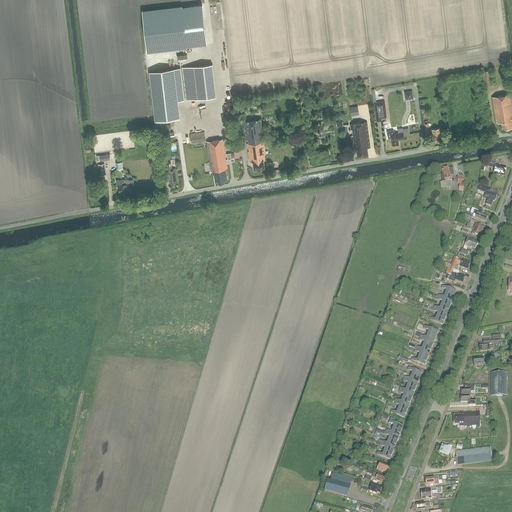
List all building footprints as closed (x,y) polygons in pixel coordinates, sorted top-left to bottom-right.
[(182,6),(142,10),(142,12),(147,51),(147,53),(187,48),(187,47),(207,45),(202,5),(182,7),(182,6)] [(182,67),(186,101),(216,97),(212,64),(182,67)] [(178,68),(149,72),(155,121),(155,122),(175,120),(180,119),(178,101),(184,101),(180,68),(178,68)] [(490,70),(482,71),(484,86),(492,85),(490,70)] [(404,92),(405,100),(413,99),(412,91),(404,92)] [(511,108),(510,94),(492,97),(496,123),(501,122),(502,127),(505,126),(505,128),(511,127),(511,125),(511,108)] [(376,102),(374,102),(376,121),(381,120),(381,119),(387,118),(385,101),(376,102)] [(359,106),(351,106),(352,115),(360,115),(359,106)] [(265,147),(261,119),(252,120),(243,122),(245,130),(246,134),(245,134),(246,141),(247,140),(248,144),(247,144),(248,150),(249,150),(249,152),(248,152),(249,162),(253,161),(254,169),(259,168),(265,167),(264,160),(265,160),(264,154),(266,154),(265,147)] [(370,148),(367,122),(350,124),(352,139),(353,139),(355,150),(357,150),(357,156),(368,154),(367,148),(370,148)] [(205,142),(203,127),(183,130),(185,145),(205,142)] [(437,139),(437,138),(442,137),(442,132),(441,132),(440,128),(432,129),(432,134),(433,140),(437,139)] [(388,138),(391,138),(392,145),(399,144),(398,140),(404,139),(403,132),(394,134),(394,130),(387,132),(388,138)] [(228,174),(223,139),(206,142),(211,171),(212,171),(213,175),(214,175),(215,181),(218,181),(218,182),(224,182),(224,180),(228,179),(227,174),(228,174)] [(167,163),(167,164),(163,165),(164,173),(168,173),(169,174),(168,174),(170,185),(171,184),(172,186),(176,185),(176,183),(177,183),(175,168),(172,169),(171,164),(167,164),(167,163)] [(505,173),(506,169),(496,166),(494,174),(504,176),(505,173)] [(441,174),(442,182),(445,182),(446,188),(451,187),(451,181),(452,180),(451,176),(453,175),(452,168),(448,169),(448,167),(443,168),(444,170),(442,170),(443,174),(441,174)] [(128,179),(115,180),(116,186),(119,186),(120,193),(124,193),(127,193),(127,192),(131,192),(130,186),(134,186),(133,180),(128,180),(128,179)] [(486,193),(483,198),(487,200),(485,205),(491,207),(493,201),(494,202),(497,195),(492,193),(491,193),(490,193),(491,189),(480,185),(478,190),(486,193)] [(488,216),(474,211),(473,214),(476,215),(475,218),(486,221),(488,216)] [(466,250),(467,247),(471,248),(471,247),(475,249),(478,242),(468,238),(463,249),(461,248),(460,253),(464,255),(466,255),(467,256),(469,251),(466,250)] [(450,268),(454,269),(456,262),(461,264),(460,267),(468,270),(470,264),(463,261),(458,259),(454,258),(451,265),(445,262),(444,263),(441,262),(440,264),(444,265),(443,266),(450,269),(450,268)] [(450,269),(447,274),(451,276),(449,280),(454,282),(455,279),(455,280),(463,283),(465,277),(458,274),(459,271),(454,269),(450,268),(450,269)] [(445,294),(454,297),(456,291),(442,286),(441,288),(447,290),(445,294)] [(454,297),(445,294),(444,297),(439,295),(438,297),(452,302),(454,297)] [(438,297),(437,300),(442,302),(441,305),(449,308),(452,302),(438,297)] [(434,306),(434,309),(447,314),(449,308),(441,305),(440,308),(434,306)] [(447,314),(434,309),(433,311),(438,313),(437,316),(445,320),(447,314)] [(445,320),(437,316),(435,320),(430,317),(429,320),(443,325),(445,320)] [(429,331),(427,334),(436,337),(438,332),(424,326),(423,329),(429,331)] [(436,337),(427,334),(426,338),(421,335),(420,338),(434,343),(436,337)] [(424,342),(423,345),(431,349),(434,343),(420,338),(419,340),(424,342)] [(479,344),(480,351),(489,351),(489,346),(493,345),(500,345),(500,339),(483,341),(484,341),(484,343),(479,344)] [(422,349),(416,347),(410,344),(409,346),(416,349),(429,354),(431,349),(423,345),(422,349)] [(420,353),(419,357),(427,360),(429,354),(416,349),(415,351),(420,353)] [(425,366),(427,360),(419,357),(417,360),(412,358),(411,360),(425,366)] [(484,365),(483,357),(473,358),(474,366),(484,365)] [(413,372),(411,375),(420,378),(422,373),(413,369),(415,366),(410,364),(409,368),(408,367),(407,370),(413,372)] [(491,396),(507,396),(507,373),(490,373),(491,396)] [(420,378),(411,375),(410,379),(405,377),(404,379),(418,384),(420,378)] [(408,383),(407,387),(415,390),(418,384),(404,379),(403,381),(408,383)] [(461,395),(470,395),(471,395),(471,392),(474,392),(474,386),(468,386),(468,389),(461,389),(461,395)] [(406,390),(404,389),(400,388),(400,390),(399,390),(413,396),(415,390),(407,387),(406,390)] [(404,395),(402,398),(411,401),(413,396),(399,390),(399,393),(404,395)] [(470,395),(461,395),(461,396),(460,396),(461,402),(468,402),(468,405),(476,405),(475,399),(470,400),(470,395)] [(411,401),(402,398),(401,401),(396,399),(395,402),(409,407),(411,401)] [(399,406),(398,409),(406,413),(409,407),(395,402),(394,404),(399,406)] [(404,418),(406,413),(398,409),(397,413),(392,411),(391,413),(404,418)] [(454,416),(454,420),(454,424),(458,424),(459,426),(464,426),(464,427),(472,427),(472,426),(476,426),(476,427),(480,427),(480,412),(475,412),(475,413),(472,413),(472,412),(467,412),(467,413),(464,413),(464,412),(458,412),(458,415),(454,416)] [(394,425),(393,428),(401,432),(403,426),(394,423),(396,420),(391,418),(390,421),(389,423),(394,425)] [(401,432),(393,428),(391,432),(386,430),(385,432),(399,437),(401,432)] [(390,436),(388,440),(397,443),(399,437),(385,432),(384,434),(390,436)] [(397,443),(388,440),(387,443),(382,441),(381,443),(394,449),(397,443)] [(385,448),(384,451),(392,454),(394,449),(381,443),(380,446),(385,448)] [(439,452),(446,455),(448,456),(452,447),(448,446),(447,447),(442,445),(439,452)] [(492,461),(490,447),(456,451),(457,465),(492,461)] [(390,460),(392,454),(384,451),(383,454),(377,452),(376,455),(390,460)] [(380,463),(377,470),(385,473),(385,472),(388,473),(390,467),(380,463)] [(386,478),(368,470),(367,473),(372,475),(372,477),(376,479),(376,480),(384,483),(386,478)] [(328,479),(324,492),(347,498),(352,479),(333,474),(331,480),(328,479)] [(438,481),(438,480),(441,479),(441,474),(438,475),(438,477),(434,477),(430,477),(430,478),(425,478),(425,482),(438,481)] [(377,492),(380,493),(382,488),(372,484),(369,491),(377,494),(377,492)] [(357,507),(360,508),(359,511),(361,511),(372,511),(373,510),(372,510),(372,509),(364,506),(364,503),(358,502),(357,507)]
